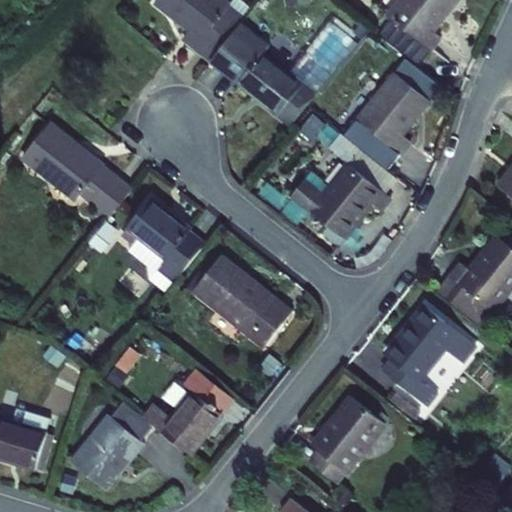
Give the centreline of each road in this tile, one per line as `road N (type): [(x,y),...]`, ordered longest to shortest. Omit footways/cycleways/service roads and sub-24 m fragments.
road 1 (residential): [(366,312),(428,229),(511,31)]
road 2 (residential): [(366,312),(147,131)]
road 3 (residential): [(206,511),(366,312)]
